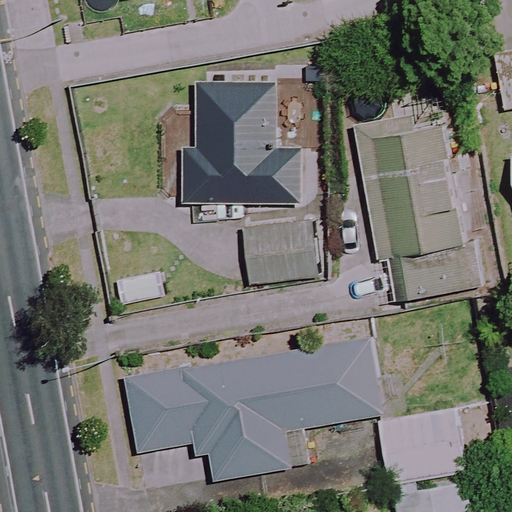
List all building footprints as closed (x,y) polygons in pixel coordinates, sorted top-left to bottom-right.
[(511,50),(496,53),(504,114),(511,112),(511,50)] [(278,154),(278,85),(202,85),(202,150),(192,150),(192,205),(305,205),(306,154),(278,154)] [(475,288),(443,104),(358,119),(388,258),(394,262),(401,301),(475,288)] [(388,258),(137,292),(149,384),(214,375),(218,409),(324,395),(319,359),(400,348),(388,258)] [(378,423),(390,485),(467,471),(455,409),(378,423)] [(476,511),(471,485),(416,494),(418,511),(476,511)]
